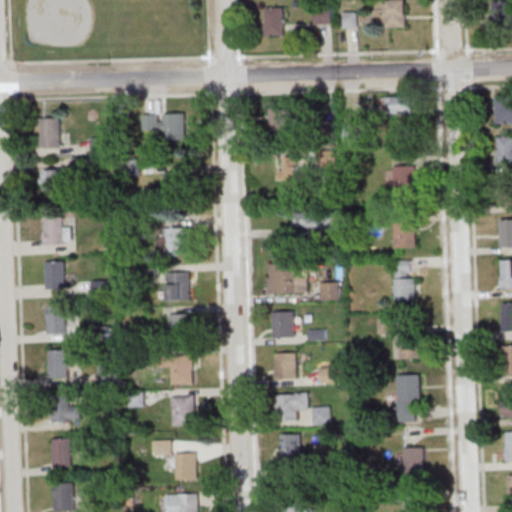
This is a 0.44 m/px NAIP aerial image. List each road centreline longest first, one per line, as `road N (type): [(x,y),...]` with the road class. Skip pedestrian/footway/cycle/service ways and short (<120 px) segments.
road 1 (residential): [(469,511),(450,0)]
road 2 (residential): [(511,68),(0,86)]
road 3 (residential): [(239,511),(221,0)]
road 4 (residential): [(15,511),(0,86)]
